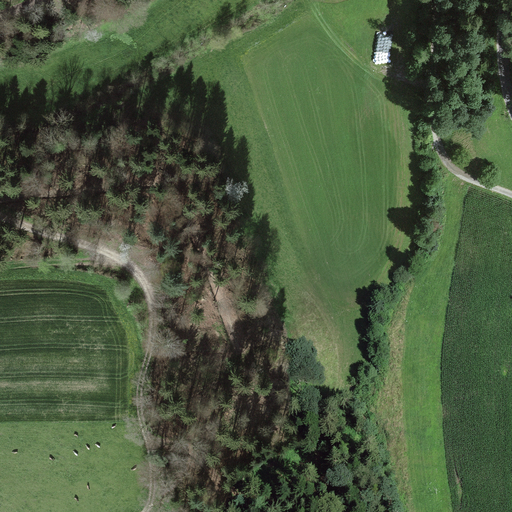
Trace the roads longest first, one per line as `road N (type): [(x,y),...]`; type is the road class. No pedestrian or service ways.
road 1 (track): [(0,216),(121,260),(149,297),(150,348),(137,405),(151,511)]
road 2 (track): [(434,0),(438,146),(462,174),(511,195)]
